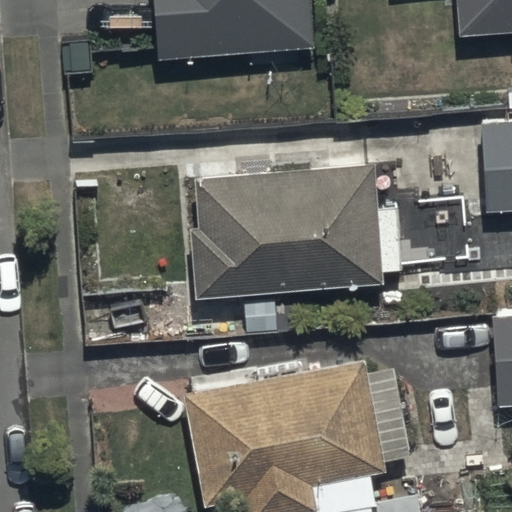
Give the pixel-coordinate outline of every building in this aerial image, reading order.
[(155,0),(160,55),(313,42),(309,0),(155,0)] [(511,0),(459,0),(462,30),(511,26),(511,0)] [(511,114),(483,116),(488,208),(511,206),(511,114)] [(373,159),(195,173),(199,224),(190,224),(196,295),(383,280),(373,159)] [(511,310),(492,312),(498,403),(511,402),(511,310)] [(366,355),(183,389),(205,503),(243,496),(246,511),(298,511),(317,508),(313,483),(388,469),(366,355)]
